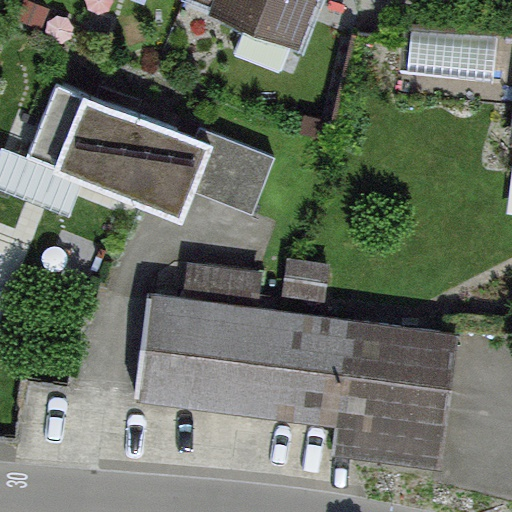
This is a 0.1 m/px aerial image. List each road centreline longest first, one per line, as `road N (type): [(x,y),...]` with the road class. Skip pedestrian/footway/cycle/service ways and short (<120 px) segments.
road 1 (unknown): [(41,500),(135,240)]
road 2 (unclassified): [(0,497),(217,511)]
